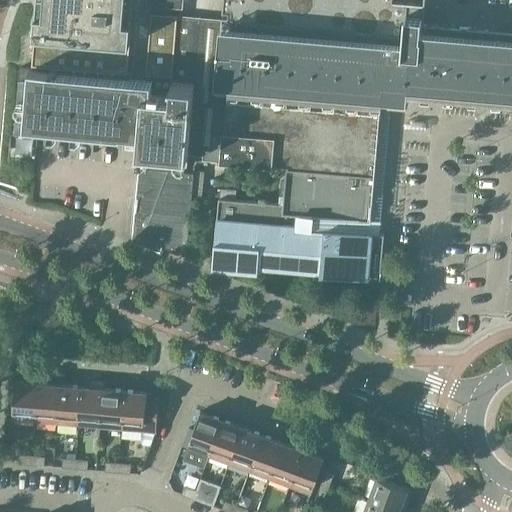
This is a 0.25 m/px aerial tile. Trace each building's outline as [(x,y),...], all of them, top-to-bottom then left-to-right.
[(38,0),(33,65),(61,67),(61,71),(127,78),(128,72),(129,72),(134,0),(38,0)] [(203,161),(287,168),(376,176),(383,85),(395,86),(511,96),(511,32),(422,25),(423,20),(424,20),(425,0),(223,0),(222,13),(228,18),(222,17),(222,20),(200,18),(189,155),(203,156),(203,161)] [(152,13),(147,74),(172,76),(177,16),(152,13)] [(189,155),(200,18),(177,16),(172,76),(175,76),(175,81),(173,81),(172,84),(174,84),(173,96),(152,94),(153,81),(127,78),(61,71),(30,69),(25,126),(122,135),(140,137),(138,162),(139,162),(187,166),(187,167),(188,167),(189,155)] [(372,223),(376,176),(287,168),(284,204),(236,200),(237,190),(221,189),(220,199),(219,199),(214,266),(381,280),(385,235),(371,234),(372,223)] [(194,173),(147,169),(143,216),(151,219),(149,222),(149,229),(150,235),(152,238),(157,241),(164,244),(163,246),(187,256),(194,173)] [(13,419),(36,421),(39,383),(17,381),(13,419)] [(79,425),(100,427),(104,389),(104,385),(103,382),(93,382),(91,383),(91,388),(82,387),(79,425)] [(36,421),(57,423),(61,385),(39,383),(36,421)] [(57,423),(79,425),(82,387),(61,385),(57,423)] [(100,427),(122,429),(125,391),(104,389),(100,427)] [(125,391),(122,429),(157,431),(160,399),(147,398),(148,393),(125,391)] [(188,448),(209,456),(223,420),(201,412),(188,448)] [(209,456),(230,463),(243,428),(223,420),(209,456)] [(230,463),(250,471),(263,435),(243,428),(230,463)] [(250,471),(270,478),(283,443),(263,435),(250,471)] [(270,478),(290,486),(303,450),(283,443),(270,478)] [(303,450),(290,486),(312,494),(325,458),(303,450)] [(20,464),(32,465),(33,456),(20,455),(20,464)] [(32,465),(45,466),(46,457),(33,456),(32,465)] [(63,468),(75,469),(76,460),(63,459),(63,468)] [(76,460),(75,469),(88,470),(89,461),(76,460)] [(106,471),(118,473),(119,464),(106,462),(106,471)] [(119,464),(118,473),(131,474),(132,465),(119,464)] [(322,483),(330,486),(335,474),(326,471),(322,483)] [(377,477),(369,500),(400,511),(403,503),(407,505),(412,491),(377,477)] [(330,486),(322,483),(318,494),(326,497),(330,486)] [(182,494),(194,499),(197,490),(185,486),(182,494)] [(197,490),(194,499),(205,503),(209,494),(197,490)] [(369,500),(364,511),(399,511),(400,511),(369,500)] [(222,509),(229,511),(234,511),(237,505),(226,501),(222,509)]
